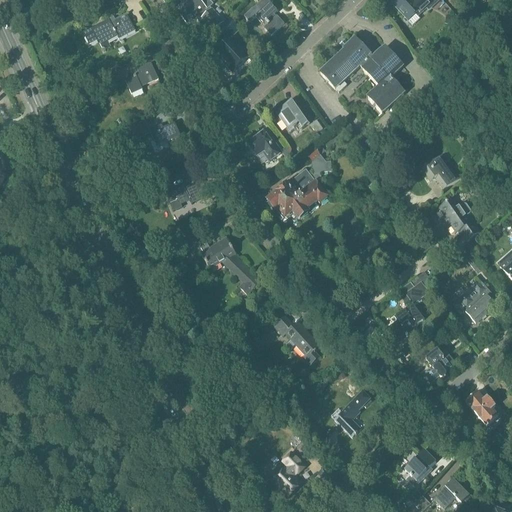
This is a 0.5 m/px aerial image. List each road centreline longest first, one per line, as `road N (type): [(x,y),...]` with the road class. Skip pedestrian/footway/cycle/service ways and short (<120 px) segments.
road 1 (primary): [(220,511),(0,23)]
road 2 (residential): [(422,413),(263,236),(217,128)]
road 3 (unknown): [(296,55),(337,115),(363,136),(422,93),(426,81),(405,49),(356,0)]
road 4 (residential): [(217,128),(355,0)]
road 5 (residential): [(217,128),(155,0)]
road 6 (residential): [(323,511),(422,413)]
